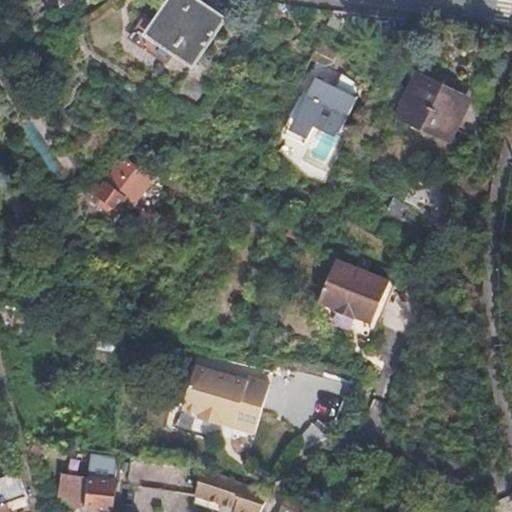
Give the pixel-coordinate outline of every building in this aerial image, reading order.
[(50,8),(64,0),(49,0),(47,1),(50,8)] [(196,64),(226,18),(197,0),(171,0),(149,35),(196,64)] [(328,62),(337,44),(311,33),(301,57),(320,65),(328,62)] [(477,107),(417,77),(399,112),(446,135),(449,128),(463,134),(477,107)] [(338,130),(355,100),(346,94),(349,88),(336,82),(332,87),(314,78),(286,133),(302,142),(315,118),(338,130)] [(444,171),(353,126),(339,154),(445,207),(455,191),(444,171)] [(119,206),(136,181),(145,187),(153,174),(123,154),(97,192),(119,206)] [(378,331),(381,309),(388,261),(332,252),(326,300),(322,322),(378,331)] [(211,423),(224,426),(246,433),(259,382),(237,376),(236,380),(185,366),(173,409),(190,414),(189,418),(210,424),(211,423)] [(29,498),(20,471),(15,452),(0,458),(0,511),(13,511),(11,504),(29,498)] [(115,479),(197,495),(195,502),(221,511),(261,511),(271,495),(201,469),(116,453),(115,477),(115,479)] [(115,479),(115,477),(65,474),(61,503),(115,509),(115,479)] [(458,511),(463,501),(450,496),(444,511),(458,511)]
